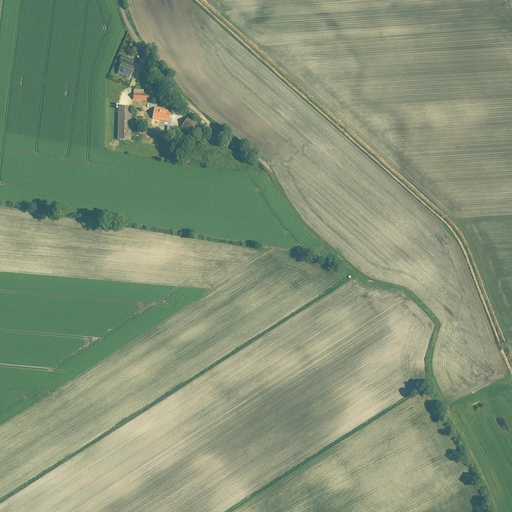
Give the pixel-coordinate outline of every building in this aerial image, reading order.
[(125,58),(119,56),(117,64),(119,65),(117,72),(128,75),(130,65),(124,63),(125,58)] [(149,93),(132,92),(132,101),(149,101),(149,93)] [(130,106),(117,106),(117,141),(130,141),(130,106)] [(170,112),(154,108),(152,117),(168,121),(170,112)] [(195,123),(188,117),(180,127),(188,132),(195,123)] [(186,143),(179,139),(176,143),(183,148),(186,143)]
